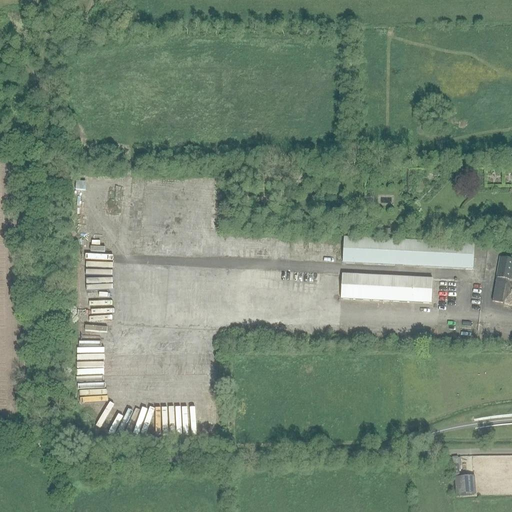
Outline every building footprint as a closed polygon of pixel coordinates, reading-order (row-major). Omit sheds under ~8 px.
[(85,190),(86,181),(75,181),(75,190),(85,190)] [(473,270),(474,244),(344,238),(342,264),(473,270)] [(511,280),(511,274),(511,259),(500,258),(493,302),(505,304),(505,306),(511,306),(511,280)] [(431,280),(340,275),(339,300),(430,305),(431,280)] [(475,495),(474,476),(453,477),(455,496),(475,495)]
